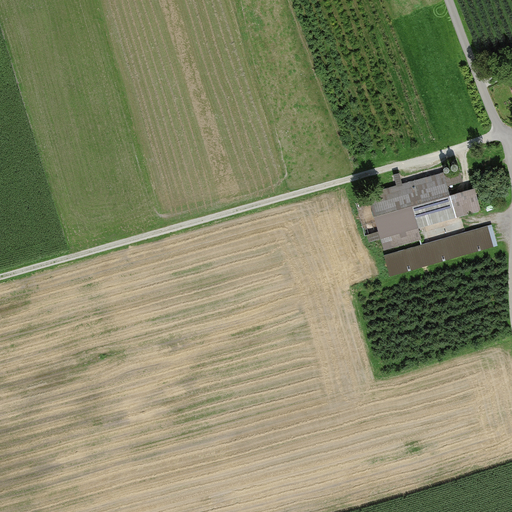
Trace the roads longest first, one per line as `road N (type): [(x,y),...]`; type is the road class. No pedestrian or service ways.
road 1 (track): [(501,139),(0,278)]
road 2 (unclassified): [(501,139),(448,0)]
